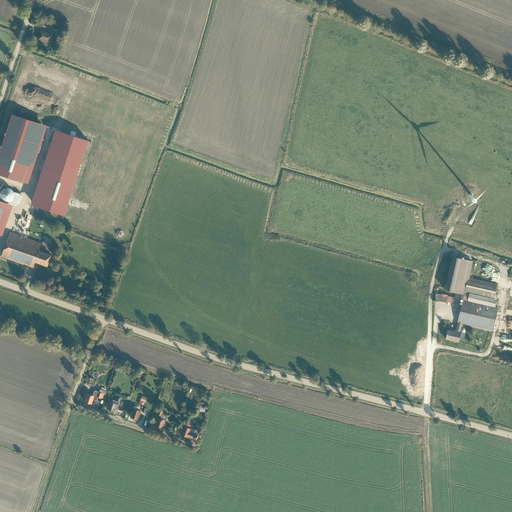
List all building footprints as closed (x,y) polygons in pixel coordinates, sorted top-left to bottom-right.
[(55,33),(42,30),(40,41),(52,44),(55,33)] [(46,123),(12,113),(0,152),(0,173),(28,182),(46,123)] [(0,199),(18,204),(21,192),(3,187),(0,196),(0,199)] [(43,243),(11,232),(2,257),(34,267),(36,261),(50,266),(55,254),(41,250),(43,243)] [(473,261),(455,257),(447,291),(465,295),(468,277),(473,261)] [(497,295),(499,283),(468,277),(465,295),(468,296),(467,301),(497,307),(499,295),(497,295)] [(494,332),(499,308),(497,307),(467,301),(464,300),(458,329),(464,330),(465,326),(494,332)] [(446,339),(462,342),(464,330),(458,329),(458,331),(448,329),(446,339)] [(95,396),(86,393),(83,401),(92,404),(95,396)] [(118,404),(110,402),(108,409),(116,411),(118,404)] [(142,411),(132,409),(130,418),(139,420),(142,411)] [(166,420),(159,418),(157,425),(164,427),(166,420)] [(190,428),(183,426),(181,434),(194,438),(195,434),(189,432),(190,428)]
